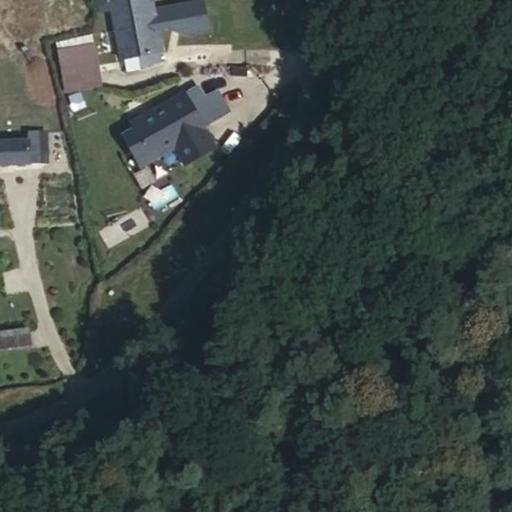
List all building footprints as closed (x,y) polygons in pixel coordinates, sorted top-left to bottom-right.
[(129,0),(119,0),(122,14),(115,15),(124,61),(141,58),(129,0)] [(160,55),(161,54),(152,0),(129,0),(141,58),(143,67),(162,64),(160,55)] [(95,43),(56,50),(64,94),(103,86),(95,43)] [(31,63),(40,100),(56,97),(49,60),(31,63)] [(183,164),(214,148),(184,94),(130,123),(133,129),(122,135),(139,166),(173,147),(183,164)] [(30,142),(30,165),(48,164),(47,133),(29,133),(30,142)] [(0,165),(30,165),(30,142),(0,143),(0,165)] [(0,333),(0,351),(31,347),(29,330),(0,333)]
